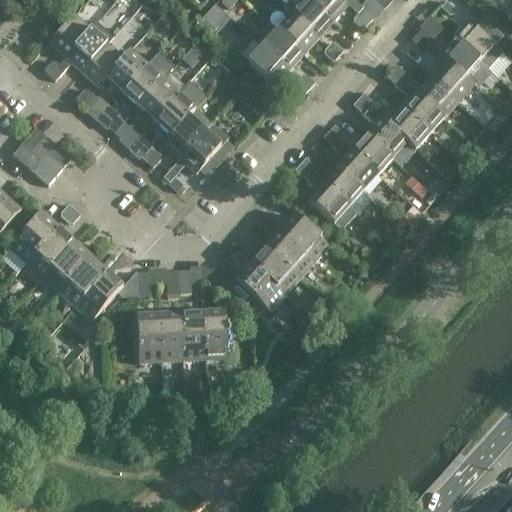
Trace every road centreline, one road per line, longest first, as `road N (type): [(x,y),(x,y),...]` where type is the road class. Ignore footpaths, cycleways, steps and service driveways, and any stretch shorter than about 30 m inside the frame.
road 1 (residential): [(0,71),(113,166),(86,196),(154,251),(203,248),(427,0)]
road 2 (unclassified): [(368,375),(511,216)]
